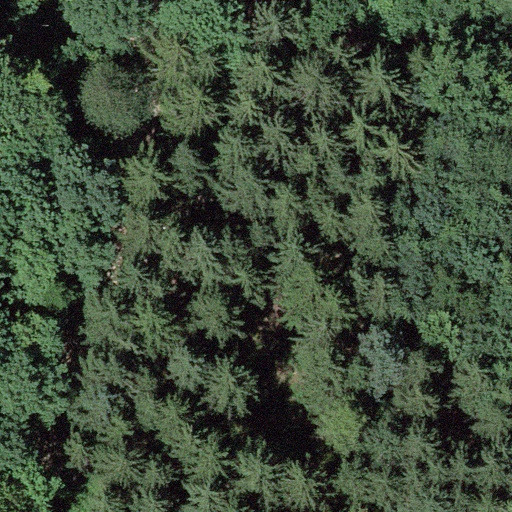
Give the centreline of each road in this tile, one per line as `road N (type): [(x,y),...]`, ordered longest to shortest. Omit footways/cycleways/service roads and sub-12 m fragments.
road 1 (track): [(41,511),(149,77),(139,3)]
road 2 (track): [(139,3),(511,61)]
